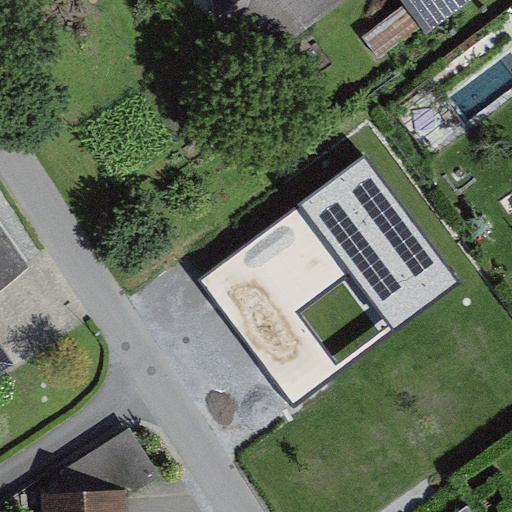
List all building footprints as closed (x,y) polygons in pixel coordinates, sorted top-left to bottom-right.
[(225,0),(270,56),(339,0),(225,0)] [(415,0),(439,31),(478,0),(415,0)] [(374,167),(216,278),(305,405),(464,293),(374,167)] [(0,337),(0,381),(20,368),(0,337)] [(55,511),(132,511),(132,492),(55,495),(55,511)]
